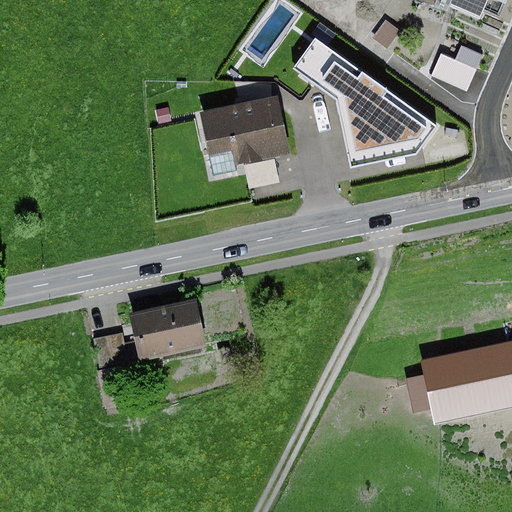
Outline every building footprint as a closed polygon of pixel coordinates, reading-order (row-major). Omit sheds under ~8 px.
[(511,0),(481,0),(509,11),(511,2),(511,0)] [(297,53),(314,25),(288,9),(271,37),(297,53)] [(440,126),(314,35),(289,71),(337,102),(349,173),(420,157),(440,126)] [(481,56),(462,49),(456,64),(441,58),(434,75),(467,89),(481,56)] [(293,153),(284,108),(282,95),(245,101),(206,108),(217,167),(293,153)] [(201,296),(135,311),(145,356),(211,340),(201,296)] [(126,333),(101,337),(104,361),(130,357),(126,333)] [(511,348),(427,365),(437,414),(511,399),(511,348)]
